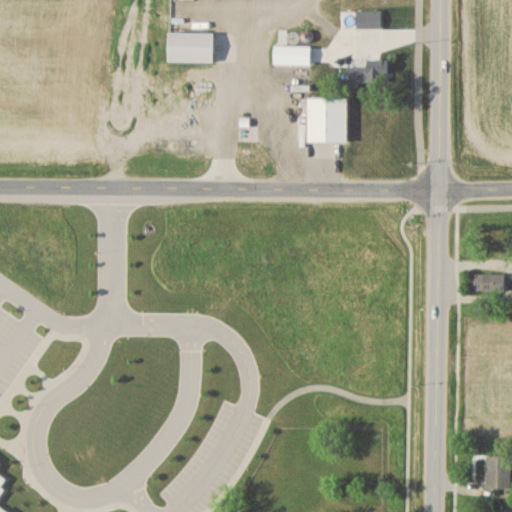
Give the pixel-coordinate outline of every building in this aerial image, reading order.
[(247,0),(247,8),(292,9),(291,18),(314,19),(314,24),(338,24),(338,0),(247,0)] [(363,21),(363,14),(358,14),(358,28),(381,27),(381,11),(366,11),(367,21),(363,21)] [(215,62),(215,32),(170,32),(170,62),(215,62)] [(274,61),(274,37),(241,37),(241,61),(274,61)] [(312,47),(278,47),(278,63),(312,63),(312,47)] [(348,67),(348,85),(389,86),(390,60),(369,59),(369,67),(348,67)] [(267,66),(267,92),(301,92),(301,66),(267,66)] [(310,142),(349,142),(349,98),(310,98),(310,142)] [(505,290),(505,272),(475,272),(475,290),(505,290)] [(511,456),(487,456),(487,489),(511,489),(511,456)]
